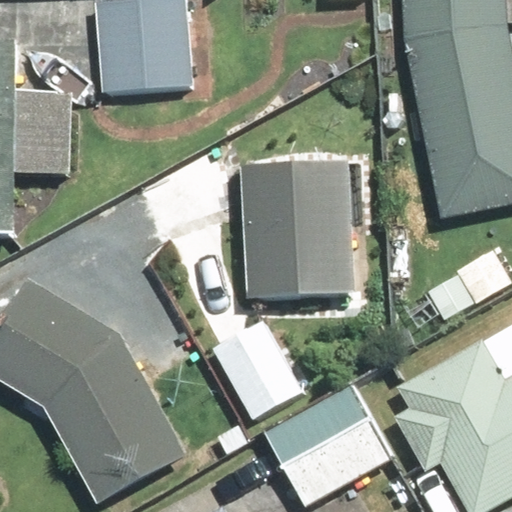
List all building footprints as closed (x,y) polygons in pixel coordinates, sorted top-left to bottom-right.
[(200,0),(148,0),(104,4),(113,101),(209,91),(200,0)] [(511,0),(420,0),(453,218),(511,209),(511,0)] [(39,46),(0,45),(0,255),(35,256),(37,188),(85,189),(87,90),(38,89),(39,46)] [(373,159),(259,163),(264,314),(378,310),(373,159)] [(511,270),(508,261),(433,293),(447,328),(511,300),(511,270)] [(198,453),(127,327),(31,275),(0,331),(0,369),(56,399),(108,499),(198,453)] [(269,320),(216,346),(251,417),(304,390),(269,320)] [(511,511),(511,381),(491,348),(416,395),(430,418),(412,430),(442,477),(454,470),(480,511),(511,511)] [(367,389),(276,437),(315,511),(316,511),(406,465),(367,389)]
